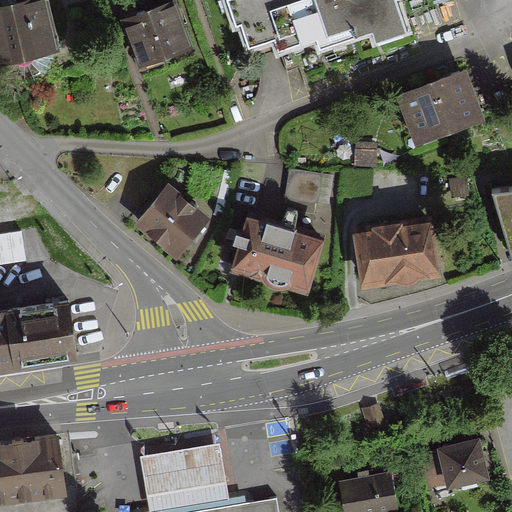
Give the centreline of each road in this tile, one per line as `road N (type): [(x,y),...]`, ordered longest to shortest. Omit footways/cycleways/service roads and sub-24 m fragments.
road 1 (residential): [(28,168),(64,143),(210,141),(511,24)]
road 2 (primary): [(511,292),(348,346),(190,376)]
road 3 (residential): [(28,168),(158,286),(176,314),(190,376)]
road 4 (primary): [(190,376),(0,406)]
